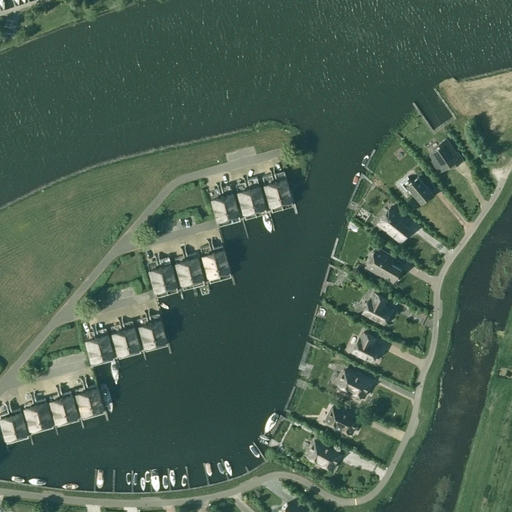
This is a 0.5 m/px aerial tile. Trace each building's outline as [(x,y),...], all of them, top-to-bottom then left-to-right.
[(446,138),(439,143),(441,146),(432,152),(436,158),(432,160),(436,167),(440,164),(443,168),(459,157),(446,138)] [(273,167),(270,168),(281,208),(292,205),(292,204),(288,189),(284,174),(275,176),(273,170),(273,168),(273,167)] [(270,211),(281,208),(270,168),(268,169),(269,171),(271,177),(262,180),(271,210),(270,210),(270,211)] [(244,218),(255,215),(244,175),(242,176),(241,176),(243,178),(245,185),(236,187),(244,218)] [(246,175),(244,175),(255,215),(266,212),(265,212),(257,181),(248,184),(246,177),(247,175),(246,175)] [(421,201),(432,192),(418,176),(412,181),(407,176),(400,182),(406,190),(409,187),(421,201)] [(217,183),(228,222),(239,219),(231,188),(222,191),(220,184),(220,182),(217,183)] [(217,225),(228,222),(217,183),(215,183),(215,184),(216,185),(218,192),(209,194),(217,225)] [(391,206),(378,222),(401,240),(410,229),(403,224),(407,219),(391,206)] [(211,238),(208,239),(219,279),(230,276),(230,275),(221,245),(213,247),(211,241),(211,238)] [(208,282),(219,279),(208,239),(206,240),(207,242),(208,244),(199,247),(208,281),(208,282)] [(184,246),(182,246),(179,247),(181,249),(182,255),(174,258),(182,288),(182,289),(204,283),(203,282),(195,252),(186,254),(184,248),(185,246),(184,246)] [(377,247),(366,266),(393,281),(400,268),(391,263),(394,257),(377,247)] [(166,293),(155,253),(153,254),(154,256),(156,263),(147,265),(155,296),(166,293)] [(158,253),(155,253),(166,293),(177,290),(168,259),(159,262),(158,255),(158,253)] [(387,298),(375,292),(371,299),(370,298),(363,312),(384,323),(391,309),(383,305),(387,298)] [(145,310),(156,347),(166,344),(166,343),(166,344),(159,316),(150,318),(148,312),(148,310),(148,309),(145,310)] [(145,350),(156,347),(145,310),(143,311),(144,313),(146,319),(137,322),(145,349),(144,349),(145,350)] [(121,317),(119,317),(116,318),(118,320),(120,327),(111,329),(118,357),(140,351),(139,351),(132,323),(123,326),(121,319),(122,317),(121,317)] [(95,324),(92,325),(102,361),(113,358),(105,331),(97,333),(95,326),(95,324)] [(92,364),(102,361),(92,325),(90,325),(90,326),(91,327),(93,334),(84,336),(92,364),(91,364),(92,364)] [(360,338),(359,337),(353,351),(372,360),(379,347),(372,343),(375,337),(363,331),(360,338)] [(363,396),(370,382),(344,369),(337,383),(346,387),(345,391),(353,395),(354,391),(363,396)] [(85,377),(82,378),(93,415),(103,412),(103,411),(95,384),(87,386),(85,380),(85,377)] [(93,415),(82,378),(80,378),(80,379),(81,381),(83,387),(74,390),(82,417),(82,418),(93,415)] [(59,384),(57,385),(67,422),(78,419),(78,418),(77,418),(70,391),(61,393),(59,387),(60,384),(59,384)] [(67,422),(57,385),(54,386),(56,388),(57,394),(48,397),(56,424),(56,425),(67,422)] [(31,432),(41,429),(31,392),(29,393),(28,393),(30,395),(32,401),(23,404),(31,431),(30,432),(31,432)] [(34,392),(31,392),(41,429),(52,426),(52,425),(44,398),(35,400),(33,394),(34,392)] [(9,401),(6,402),(17,439),(27,436),(27,435),(26,433),(19,408),(11,410),(9,404),(9,402),(9,401)] [(6,442),(17,439),(6,402),(4,403),(5,405),(7,411),(0,413),(0,420),(6,441),(6,442)] [(332,406),(325,420),(334,424),(334,426),(341,430),(342,428),(351,433),(358,419),(332,406)] [(340,454),(314,440),(306,454),(316,459),(317,458),(324,461),(323,463),(332,468),(340,454)] [(286,503),(277,511),(304,511),(295,503),(291,508),(286,503)]
